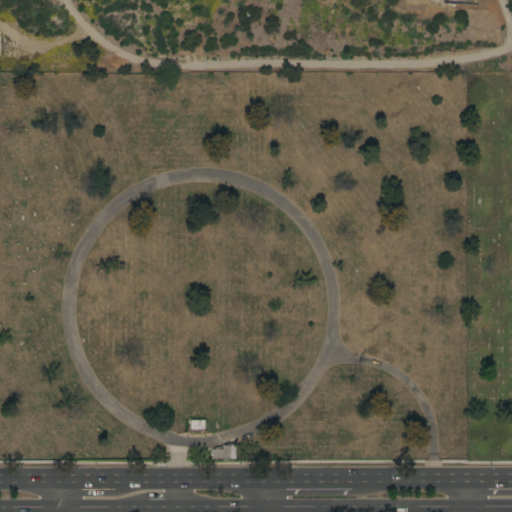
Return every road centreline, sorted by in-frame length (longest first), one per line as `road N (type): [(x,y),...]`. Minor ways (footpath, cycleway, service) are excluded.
road 1 (track): [(511,48),(425,61),(167,61),(102,33),(69,0)]
road 2 (primary): [(183,511),(468,511)]
road 3 (primary): [(269,484),(62,484)]
